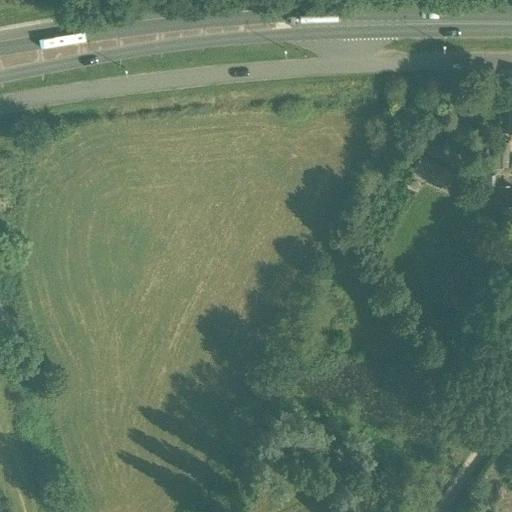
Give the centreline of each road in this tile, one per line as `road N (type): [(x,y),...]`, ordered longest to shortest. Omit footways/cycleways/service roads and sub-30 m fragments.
road 1 (unknown): [(343,67),(341,134),(322,192),(196,446),(179,511)]
road 2 (primary): [(0,78),(141,49),(342,24)]
road 3 (unclassified): [(343,67),(171,80),(0,105)]
road 4 (primary): [(342,24),(268,17),(0,48)]
road 5 (primary): [(511,24),(342,24)]
road 6 (unclassified): [(511,64),(343,67)]
road 7 (track): [(434,511),(511,405)]
